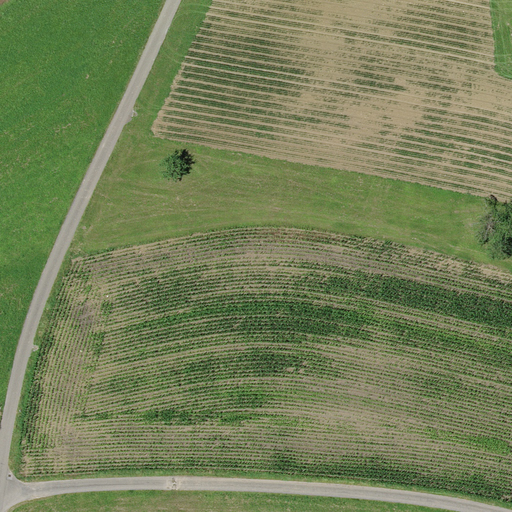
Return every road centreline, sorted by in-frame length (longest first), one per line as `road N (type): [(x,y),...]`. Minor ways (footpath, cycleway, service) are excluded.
road 1 (residential): [(173,0),(33,323),(0,492)]
road 2 (track): [(0,495),(137,485),(359,491),(491,511)]
